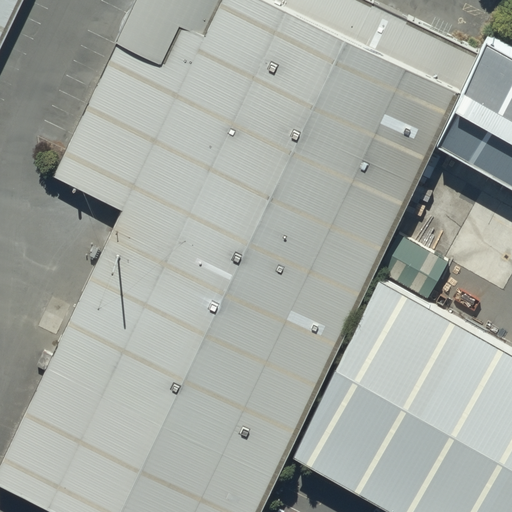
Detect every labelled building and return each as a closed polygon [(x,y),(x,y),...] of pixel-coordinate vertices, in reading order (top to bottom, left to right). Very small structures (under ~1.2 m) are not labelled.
[(484,58),(367,0),(134,0),(54,173),(121,206),(0,469),(0,474),(74,511),(250,511),(286,444),(374,272),(443,137),(484,58)] [(0,0),(0,28),(13,0),(0,0)] [(511,43),(496,35),(484,58),(443,137),(511,172),(511,43)] [(378,269),(426,295),(447,258),(399,231),(378,269)] [(511,511),(511,346),(374,272),(286,444),(406,511),(511,511)]
